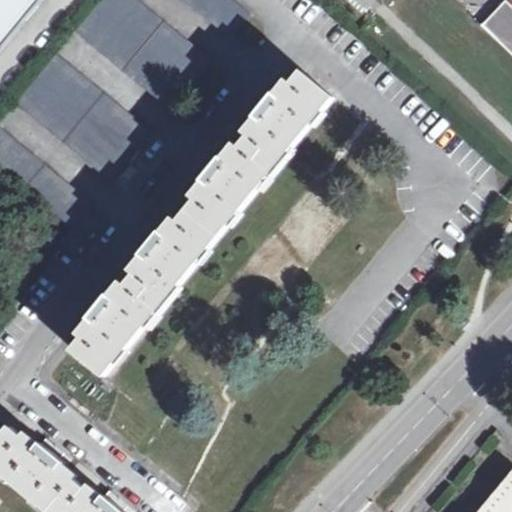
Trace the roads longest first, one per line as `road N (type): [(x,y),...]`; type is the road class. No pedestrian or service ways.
road 1 (residential): [(0,397),(300,34)]
road 2 (unclassified): [(335,511),(511,327)]
